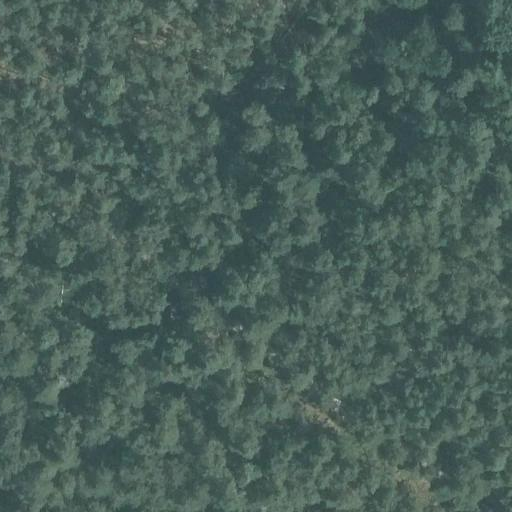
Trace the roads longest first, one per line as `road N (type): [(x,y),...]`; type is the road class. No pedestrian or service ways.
road 1 (track): [(0,266),(68,205),(470,511)]
road 2 (track): [(68,205),(102,154),(137,126),(188,104),(511,28)]
